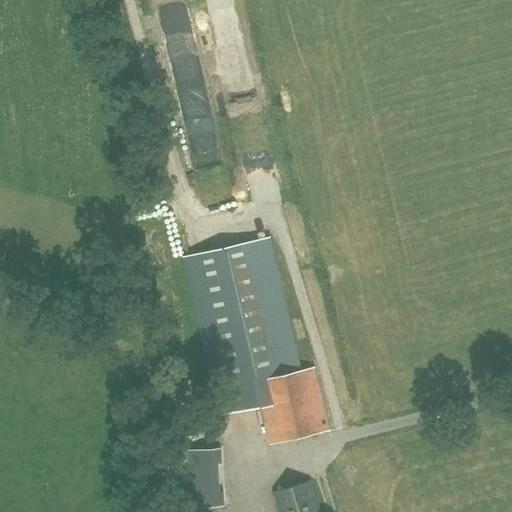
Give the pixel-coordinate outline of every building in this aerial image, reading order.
[(183,0),(167,0),(169,19),(185,18),(183,0)] [(238,15),(221,18),(226,43),(243,40),(238,15)] [(237,125),(259,121),(248,47),(220,51),(223,67),(227,67),(230,87),(231,87),(237,125)] [(273,444),(329,430),(315,368),(301,371),(270,238),(186,258),(223,415),(264,406),(273,444)] [(274,492),(280,511),(320,511),(311,481),(274,492)]
